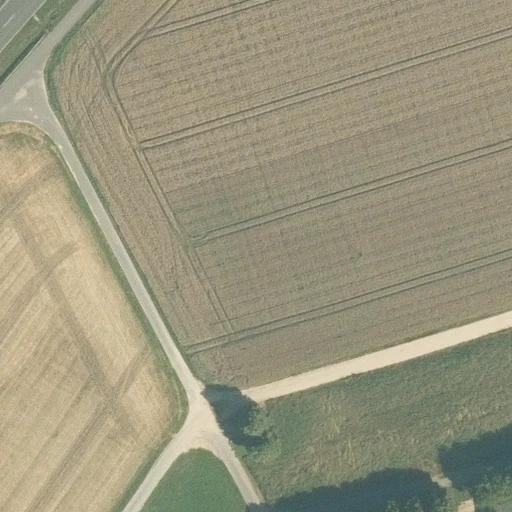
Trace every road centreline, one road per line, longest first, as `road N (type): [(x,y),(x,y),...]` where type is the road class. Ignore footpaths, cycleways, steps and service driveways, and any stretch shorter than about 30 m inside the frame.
road 1 (track): [(23,72),(256,511)]
road 2 (track): [(511,316),(200,410)]
road 3 (track): [(90,0),(0,100)]
road 4 (track): [(130,511),(200,410)]
